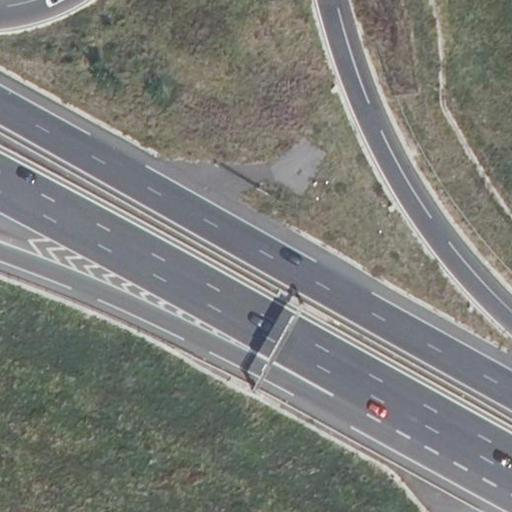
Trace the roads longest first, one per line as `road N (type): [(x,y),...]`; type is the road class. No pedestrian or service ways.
road 1 (trunk): [(511,388),(0,101)]
road 2 (trunk): [(0,181),(347,382)]
road 3 (trunk): [(0,244),(302,386),(347,382)]
road 4 (trunk): [(511,321),(440,247),(371,132),(326,0)]
road 5 (trunk): [(347,382),(511,467)]
